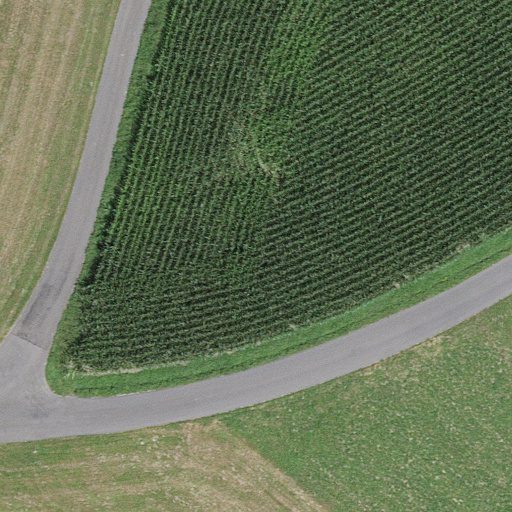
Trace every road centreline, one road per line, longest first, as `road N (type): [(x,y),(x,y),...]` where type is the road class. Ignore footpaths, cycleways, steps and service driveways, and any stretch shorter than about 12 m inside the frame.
road 1 (unclassified): [(0,419),(149,412),(323,366),(511,277)]
road 2 (track): [(0,395),(54,294),(141,0)]
